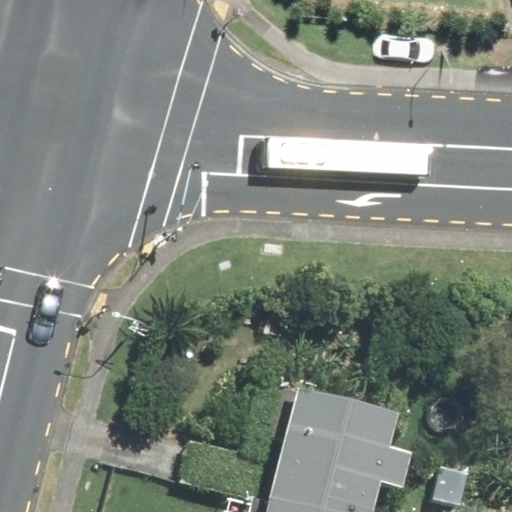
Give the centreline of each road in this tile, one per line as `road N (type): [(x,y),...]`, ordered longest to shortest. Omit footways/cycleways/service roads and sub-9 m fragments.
road 1 (tertiary): [(511,152),(181,131),(68,115)]
road 2 (secondary): [(68,115),(0,398)]
